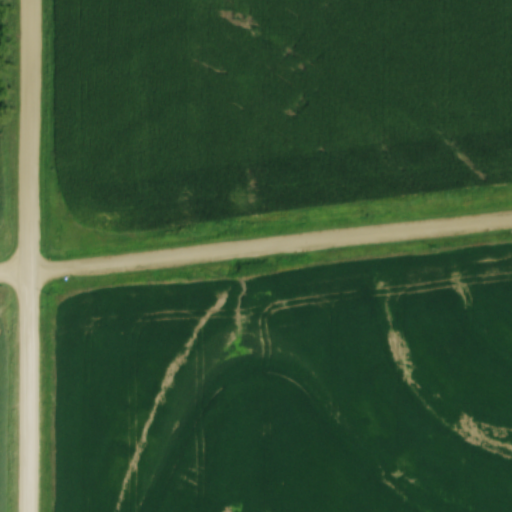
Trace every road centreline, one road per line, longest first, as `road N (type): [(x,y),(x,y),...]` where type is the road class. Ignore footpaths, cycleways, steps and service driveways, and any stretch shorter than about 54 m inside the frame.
road 1 (residential): [(0,271),(511,218)]
road 2 (tertiary): [(29,272),(30,0)]
road 3 (tertiary): [(28,511),(29,272)]
